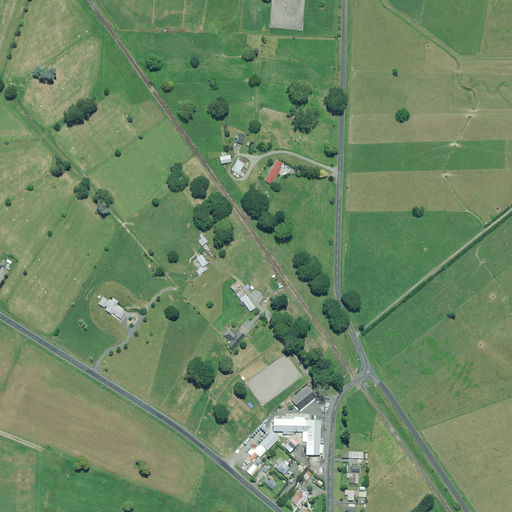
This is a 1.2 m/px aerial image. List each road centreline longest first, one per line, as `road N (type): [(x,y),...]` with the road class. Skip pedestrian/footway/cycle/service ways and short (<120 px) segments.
road 1 (tertiary): [(281,511),(171,422),(0,315)]
road 2 (residential): [(365,370),(339,297),(341,172)]
road 3 (track): [(355,336),(511,208)]
road 4 (residential): [(365,370),(467,511)]
road 5 (residential): [(346,0),(341,172)]
road 6 (residential): [(330,511),(335,410),(365,370)]
